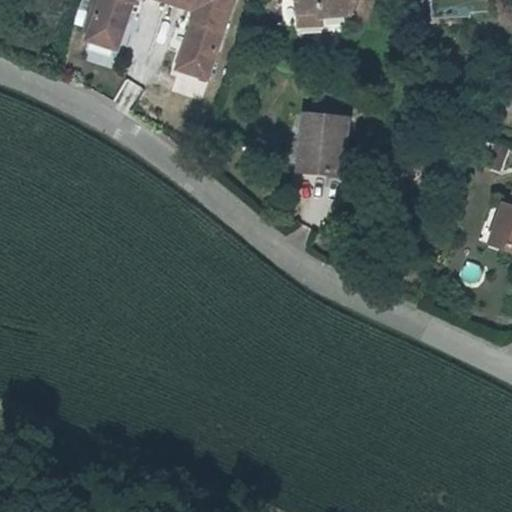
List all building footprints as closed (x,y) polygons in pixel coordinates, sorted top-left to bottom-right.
[(121,57),(128,39),(124,31),(126,24),(134,20),(138,8),(139,8),(141,0),(143,0),(199,18),(196,27),(198,27),(194,40),(197,47),(195,55),(188,58),(182,76),(212,86),(239,0),(106,0),(91,47),(121,57)] [(299,0),(310,4),(312,20),(331,17),(332,23),(368,17),(364,0),(299,0)] [(126,24),(124,31),(128,39),(134,20),(126,24)] [(195,55),(197,47),(194,40),(188,58),(195,55)] [(318,115),(316,142),(306,142),(302,174),(349,180),(357,120),(318,115)] [(511,253),(511,204),(511,208),(507,207),(493,247),(511,253)]
